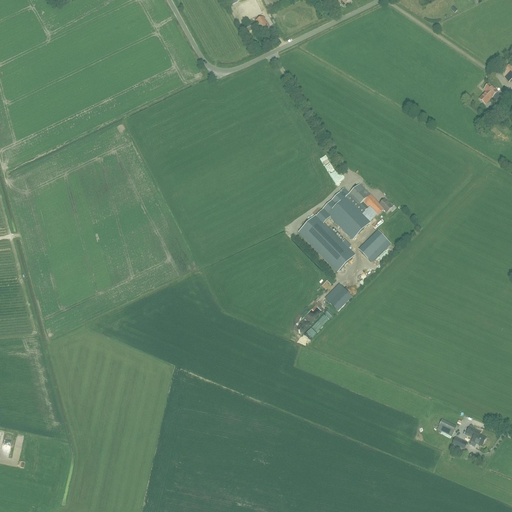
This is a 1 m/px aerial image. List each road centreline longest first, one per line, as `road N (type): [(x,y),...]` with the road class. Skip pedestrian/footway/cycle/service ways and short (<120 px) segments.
road 1 (unclassified): [(380,0),(222,73),(206,63),(170,0)]
road 2 (unknown): [(270,52),(348,173),(349,186),(328,208)]
road 3 (unknown): [(490,72),(384,0)]
